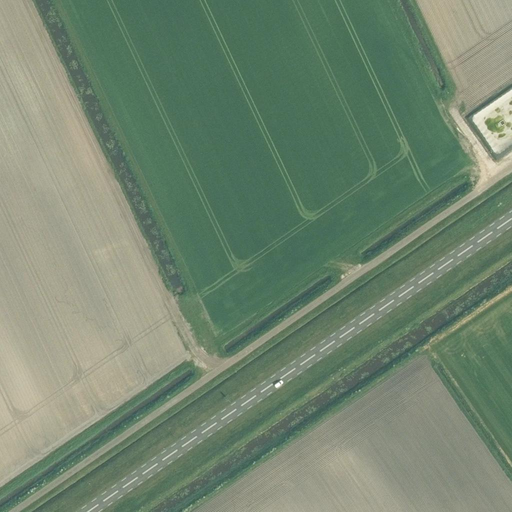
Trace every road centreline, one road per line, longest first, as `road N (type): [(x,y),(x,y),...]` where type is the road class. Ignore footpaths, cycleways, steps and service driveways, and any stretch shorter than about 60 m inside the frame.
road 1 (unclassified): [(13,511),(511,167)]
road 2 (primary): [(87,511),(511,218)]
